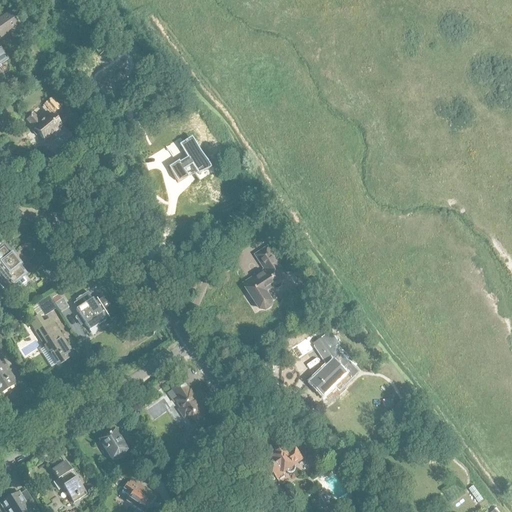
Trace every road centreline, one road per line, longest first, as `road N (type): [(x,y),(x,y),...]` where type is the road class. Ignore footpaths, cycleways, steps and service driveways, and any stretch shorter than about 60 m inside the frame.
road 1 (residential): [(190,345),(129,260),(105,240),(0,207)]
road 2 (residential): [(0,462),(190,345)]
road 3 (residential): [(183,511),(230,424),(215,374),(190,345)]
